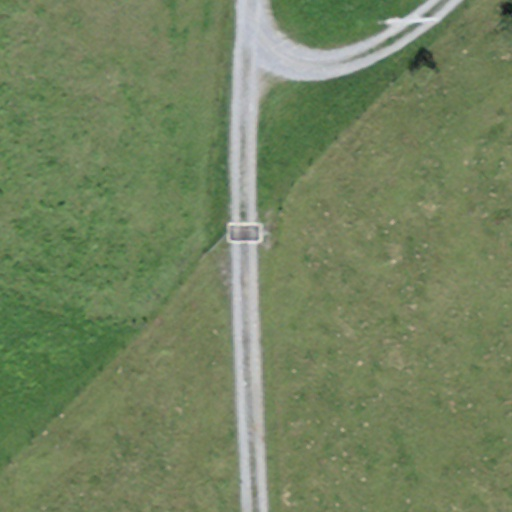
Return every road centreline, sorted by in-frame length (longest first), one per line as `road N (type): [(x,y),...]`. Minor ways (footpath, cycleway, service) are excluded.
road 1 (track): [(262,511),(245,75),(254,0)]
road 2 (track): [(450,0),(357,61),(301,67),(250,37)]
